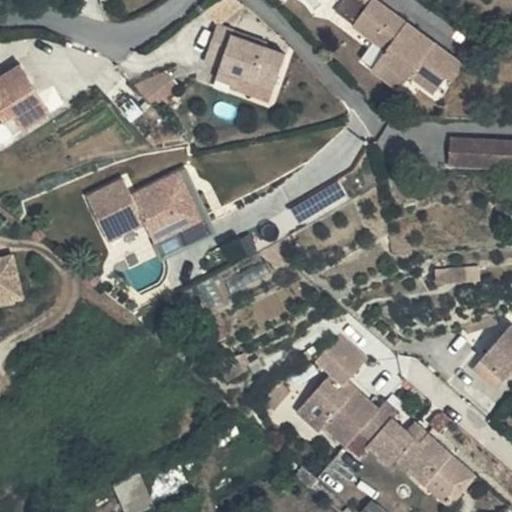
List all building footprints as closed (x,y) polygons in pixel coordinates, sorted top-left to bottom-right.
[(223,23),(241,7),(235,0),(220,0),(210,9),(223,23)] [(343,0),(337,9),(357,24),(373,2),(369,0),(343,0)] [(384,60),(411,81),(415,76),(438,93),(452,75),(460,80),(471,66),(383,0),(374,0),(373,2),(357,24),(392,50),(384,60)] [(220,73),(235,79),(237,73),(279,87),(290,53),(249,38),(247,45),(233,41),(237,33),(239,26),(223,23),(209,56),(224,62),(220,73)] [(249,38),(237,33),(233,41),(247,45),(249,38)] [(0,74),(0,111),(5,119),(17,112),(26,126),(53,110),(23,60),(0,74)] [(411,81),(384,60),(376,71),(403,92),(411,81)] [(274,99),(279,87),(237,73),(235,79),(233,85),(274,99)] [(145,121),(169,99),(152,81),(146,86),(150,90),(137,101),(133,97),(126,103),(145,121)] [(150,90),(146,86),(133,97),(137,101),(150,90)] [(487,159),(511,159),(511,136),(455,133),(453,166),(487,168),(487,159)] [(511,159),(487,159),(487,168),(511,169),(511,159)] [(157,240),(182,228),(160,181),(134,194),(126,177),(89,194),(110,237),(147,219),(157,240)] [(147,219),(110,237),(119,258),(157,240),(147,219)] [(0,301),(25,295),(14,253),(0,257),(0,301)] [(472,385),(480,394),(486,399),(492,392),(500,400),(511,409),(511,361),(501,352),(472,385)] [(328,402),(331,398),(352,375),(326,353),(303,380),(318,393),(328,402)] [(480,394),(472,385),(463,393),(473,401),(480,394)] [(494,406),(500,400),(492,392),(486,399),(494,406)] [(318,393),(313,399),(336,419),(342,408),(331,398),(328,402),(318,393)] [(367,430),(342,408),(336,419),(313,399),(284,433),(309,453),(313,447),(320,453),(334,466),(346,453),(358,462),(354,467),(377,485),(382,478),(412,506),(440,475),(417,454),(405,465),(394,455),(377,440),(385,431),(381,428),(374,422),(367,430)] [(252,422),(260,428),(274,415),(274,406),(270,401),(257,411),(252,422)] [(405,465),(417,454),(404,444),(394,455),(405,465)] [(440,475),(412,506),(420,511),(453,511),(465,498),(440,475)] [(366,511),(392,511),(377,496),(364,509),(366,511)]
